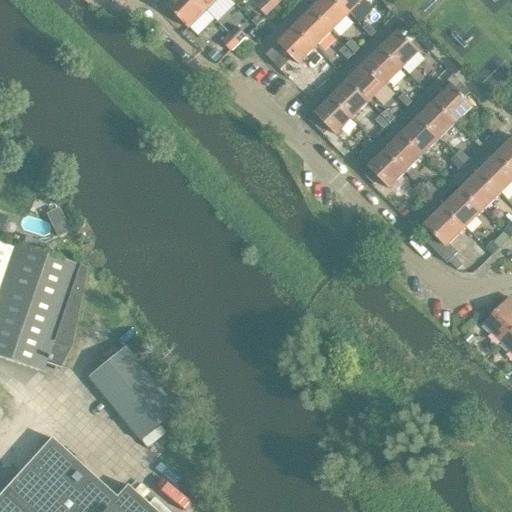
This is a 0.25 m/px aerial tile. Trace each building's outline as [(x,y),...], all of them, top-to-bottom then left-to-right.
[(190,29),(207,11),(197,0),(174,0),(168,7),(190,29)] [(197,0),(207,11),(218,0),(197,0)] [(266,17),(274,9),(264,0),(257,8),(266,17)] [(264,0),(274,9),(281,2),(279,0),(264,0)] [(323,0),(313,11),(333,30),(350,12),(336,0),(323,0)] [(336,0),(350,12),(362,0),(336,0)] [(295,28),(315,48),(333,30),(313,11),(295,28)] [(362,29),(371,38),(376,33),(368,24),(362,29)] [(230,35),(239,44),(247,37),(238,27),(230,35)] [(295,28),(267,56),(281,70),(292,58),(298,64),(315,48),(295,28)] [(386,45),(382,49),(403,70),(407,65),(420,53),(410,43),(399,32),(386,45)] [(222,42),(230,51),(231,52),(239,44),(230,35),(222,42)] [(346,46),(354,54),(359,49),(351,41),(346,46)] [(339,52),(348,60),(352,56),(344,47),(339,52)] [(373,58),(366,65),(386,86),(393,79),(403,70),(382,49),(373,58)] [(359,72),(349,81),(369,102),(375,97),(380,92),(386,86),(366,65),(359,72)] [(346,85),(332,98),(353,119),(366,106),(369,102),(349,81),(346,85)] [(462,83),(456,89),(464,98),(465,98),(470,93),(470,92),(462,83)] [(453,86),(436,102),(457,124),(474,107),(464,98),(456,89),(453,86)] [(398,99),(407,108),(412,103),(403,94),(398,99)] [(331,99),(315,114),(321,121),(336,135),(351,120),(353,119),(332,98),(331,99)] [(433,106),(419,119),(440,140),(453,127),(457,124),(436,102),(433,106)] [(381,115),(390,124),(395,118),(387,109),(381,115)] [(383,130),(386,127),(389,125),(380,116),(375,121),(383,130)] [(411,127),(402,135),(423,157),(440,140),(419,119),(411,127)] [(320,121),(315,126),(324,135),(329,130),(320,121)] [(391,147),(386,152),(406,173),(412,168),(422,158),(423,157),(402,135),(391,147)] [(511,141),(497,156),(511,170),(511,141)] [(461,151),(455,156),(464,165),(469,159),(461,151)] [(386,152),(369,168),(389,189),(406,173),(386,152)] [(450,165),(449,166),(453,171),(460,164),(449,153),(443,158),(450,165)] [(479,174),(501,195),(511,183),(511,170),(497,156),(479,174)] [(370,171),(365,177),(373,185),(379,180),(370,171)] [(462,191),(483,212),(501,195),(479,174),(462,191)] [(437,191),(429,182),(420,191),(428,199),(431,195),(432,196),(437,191)] [(445,208),(466,229),(483,212),(462,191),(445,208)] [(432,232),(425,239),(424,240),(448,264),(450,262),(457,270),(463,266),(455,257),(457,254),(449,246),(466,229),(445,208),(426,226),(432,232)] [(45,363),(59,368),(70,349),(86,268),(14,244),(12,248),(0,244),(0,357),(42,373),(45,363)] [(484,324),(502,342),(511,332),(511,300),(510,298),(484,324)] [(511,332),(502,342),(511,351),(511,332)] [(469,333),(463,339),(466,342),(469,345),(475,340),(472,336),(469,333)] [(176,410),(125,348),(88,378),(139,441),(176,410)] [(116,497),(51,438),(0,494),(0,511),(155,511),(127,485),(116,497)]
